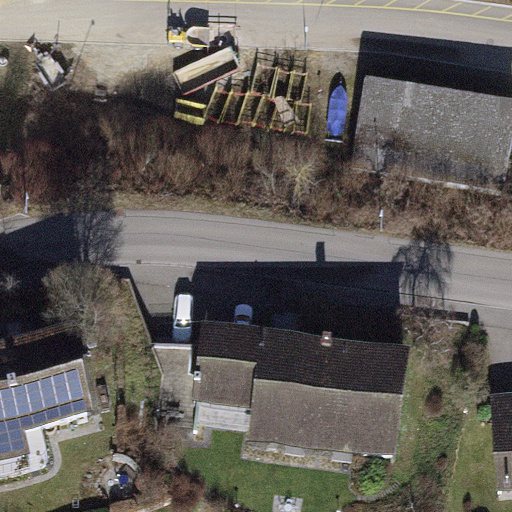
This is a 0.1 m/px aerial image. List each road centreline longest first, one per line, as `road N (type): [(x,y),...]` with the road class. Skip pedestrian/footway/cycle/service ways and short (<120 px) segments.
road 1 (unclassified): [(511,285),(263,244),(123,236),(0,250)]
road 2 (unclassified): [(511,44),(321,22),(0,15)]
